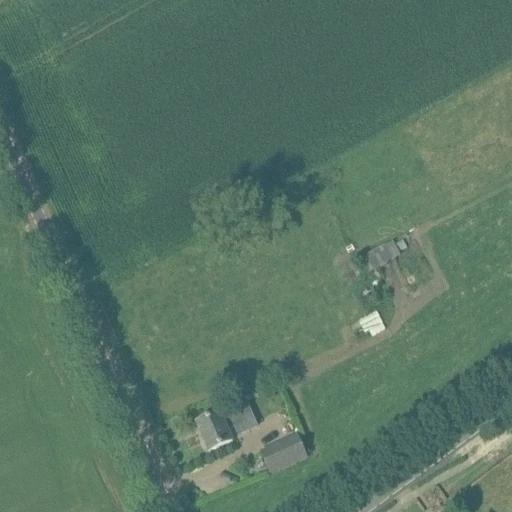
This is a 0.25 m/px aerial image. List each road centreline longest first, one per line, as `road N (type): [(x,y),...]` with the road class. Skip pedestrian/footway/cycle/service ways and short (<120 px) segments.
road 1 (unclassified): [(0,132),(169,511)]
road 2 (tertiary): [(360,511),(511,402)]
